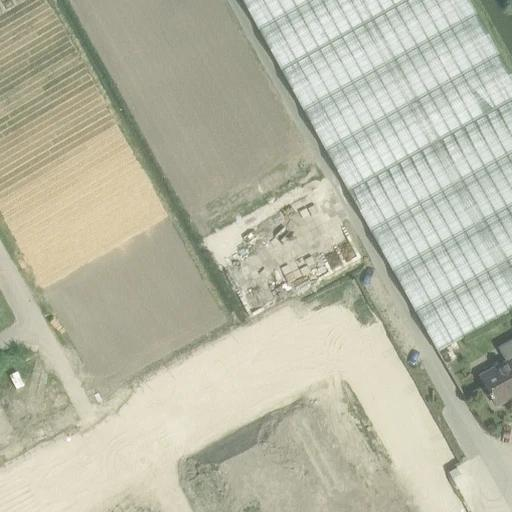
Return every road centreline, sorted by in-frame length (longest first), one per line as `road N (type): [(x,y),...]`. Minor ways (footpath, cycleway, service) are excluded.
road 1 (unclassified): [(509,492),(231,0)]
road 2 (residential): [(142,440),(348,324),(443,486)]
road 3 (unclassified): [(91,421),(0,253)]
